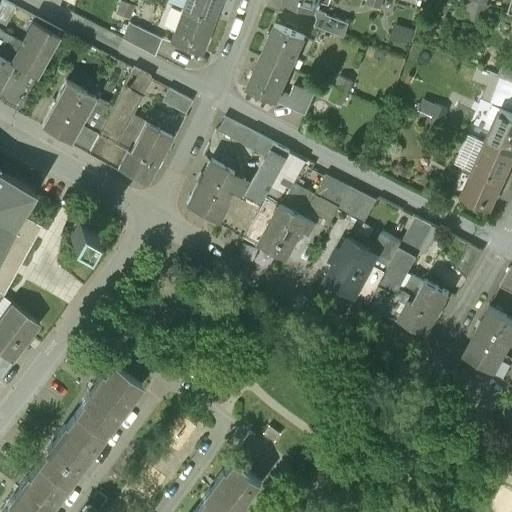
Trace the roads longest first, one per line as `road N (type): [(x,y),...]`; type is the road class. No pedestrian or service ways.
road 1 (residential): [(500,245),(211,94)]
road 2 (residential): [(151,214),(427,363)]
road 3 (residential): [(211,94),(25,0)]
road 4 (residential): [(160,371),(229,429),(167,511)]
road 5 (residential): [(0,131),(151,214)]
road 6 (residential): [(160,371),(61,511)]
road 7 (residential): [(427,363),(500,245)]
road 8 (residential): [(0,419),(83,310)]
road 9 (residential): [(151,214),(211,94)]
